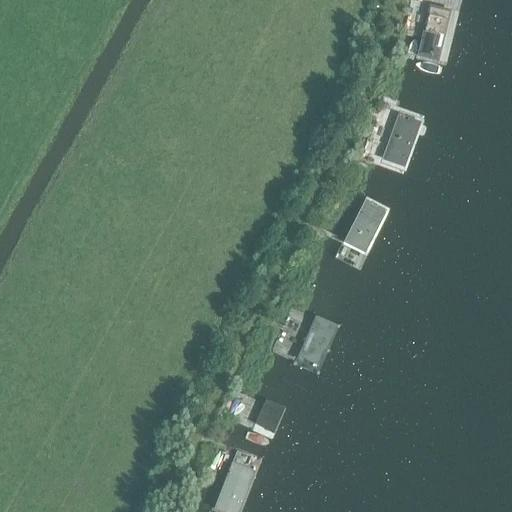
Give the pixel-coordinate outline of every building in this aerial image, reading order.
[(417,57),(440,65),(458,14),(434,6),(423,37),(417,57)] [(401,115),(381,163),(406,173),(425,125),(401,115)] [(345,247),(337,265),(359,275),(385,219),(363,208),(345,247)] [(298,360),(295,368),(317,377),(337,330),(315,320),(298,360)] [(265,398),(249,435),(262,440),(278,403),(265,398)] [(232,465),(208,511),(240,511),(263,466),(237,454),(232,465)]
